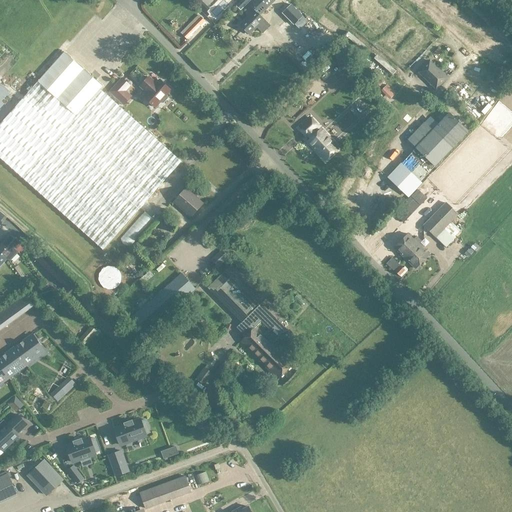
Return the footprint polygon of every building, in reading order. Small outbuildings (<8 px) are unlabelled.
[(200,0),(195,5),(204,13),(209,9),(200,0)] [(250,0),(241,0),(236,6),(240,10),(250,0)] [(275,0),(253,0),(249,4),(256,10),(240,26),(249,34),(256,27),(262,33),(269,26),(259,16),(275,0)] [(303,17),(291,5),(282,14),(294,25),(303,17)] [(187,39),(205,21),(199,16),(181,33),(187,39)] [(0,153),(103,250),(181,162),(100,90),(103,87),(64,52),(0,123),(0,153)] [(418,73),(436,89),(447,78),(429,61),(418,73)] [(371,81),(385,97),(393,90),(379,74),(371,81)] [(123,88),(127,83),(119,76),(107,89),(121,102),(129,94),(123,88)] [(161,103),(163,103),(167,99),(167,96),(166,95),(171,90),(160,80),(156,84),(149,77),(140,87),(148,93),(144,98),(155,108),(160,102),(161,103)] [(454,87),(449,90),(454,98),(459,95),(454,87)] [(477,90),(473,93),(480,102),(484,99),(477,90)] [(449,114),(433,131),(424,122),(407,140),(416,148),(388,178),(407,195),(468,132),(449,114)] [(307,135),(311,139),(321,130),(311,120),(301,130),(306,136),(307,135)] [(311,139),(308,142),(315,149),(316,149),(326,160),(338,148),(321,130),(311,139)] [(183,166),(188,180),(200,176),(195,162),(183,166)] [(191,217),(202,204),(185,189),(174,202),(191,217)] [(446,203),(423,226),(435,237),(457,214),(446,203)] [(0,242),(0,257),(4,261),(7,258),(9,260),(17,252),(15,250),(21,244),(9,232),(0,242)] [(394,248),(405,258),(415,269),(429,255),(407,234),(394,248)] [(70,288),(77,295),(82,290),(64,272),(65,271),(64,270),(63,271),(55,263),(56,262),(55,261),(53,262),(38,246),(33,251),(38,256),(36,259),(68,290),(70,288)] [(473,252),(469,249),(464,253),(469,257),(473,252)] [(221,250),(211,259),(219,267),(228,258),(221,250)] [(251,259),(261,269),(265,264),(256,255),(251,259)] [(399,276),(405,270),(392,258),(387,264),(399,276)] [(142,277),(150,268),(145,264),(137,273),(142,277)] [(256,326),(274,344),(279,338),(291,350),(300,341),(290,331),(289,332),(261,304),(265,300),(231,265),(207,288),(241,322),(240,324),(245,329),(243,330),(247,335),(256,326)] [(23,278),(26,276),(18,266),(14,268),(22,279),(23,279),(23,278)] [(144,334),(195,289),(182,273),(130,318),(144,334)] [(41,284),(45,289),(50,286),(46,280),(41,284)] [(26,295),(22,298),(29,308),(33,305),(26,295)] [(13,304),(9,308),(16,317),(20,314),(13,304)] [(105,308),(97,310),(99,318),(107,315),(105,308)] [(293,363),(274,344),(256,326),(247,335),(240,342),(277,380),(293,363)] [(14,348),(26,365),(28,368),(29,368),(24,361),(32,355),(35,358),(44,352),(40,347),(41,346),(37,340),(36,341),(32,336),(23,342),(22,342),(17,345),(18,346),(14,348)] [(156,355),(166,346),(160,340),(150,349),(156,355)] [(1,358),(0,358),(0,365),(9,378),(11,381),(6,374),(15,367),(18,371),(26,365),(14,348),(6,355),(5,354),(1,358)] [(112,377),(129,365),(125,360),(109,372),(112,377)] [(0,384),(9,378),(0,365),(0,384)] [(205,386),(213,374),(204,367),(195,379),(205,386)] [(46,381),(55,390),(65,381),(56,372),(46,381)] [(66,394),(76,385),(70,378),(60,387),(66,394)] [(24,405),(15,397),(11,401),(19,410),(24,405)] [(53,405),(45,401),(42,407),(49,411),(53,405)] [(16,434),(27,424),(18,415),(7,425),(3,421),(0,424),(0,448),(1,448),(3,450),(18,436),(16,434)] [(150,433),(145,420),(141,421),(140,420),(133,423),(132,421),(124,423),(125,425),(114,429),(120,445),(146,435),(146,434),(150,433)] [(81,439),(73,442),(74,444),(66,447),(72,462),(95,454),(95,452),(99,451),(94,438),(90,439),(90,438),(82,441),(81,439)] [(121,451),(109,455),(116,476),(128,472),(121,451)] [(43,460),(28,474),(47,495),(62,481),(43,460)] [(83,478),(81,474),(74,465),(68,469),(75,479),(78,482),(83,478)] [(190,483),(207,473),(204,467),(186,477),(190,483)] [(145,509),(191,492),(185,475),(139,492),(145,509)] [(0,501),(17,494),(9,476),(0,479),(0,501)]
